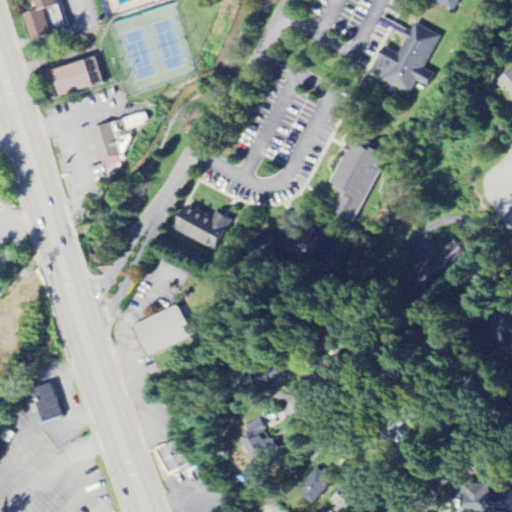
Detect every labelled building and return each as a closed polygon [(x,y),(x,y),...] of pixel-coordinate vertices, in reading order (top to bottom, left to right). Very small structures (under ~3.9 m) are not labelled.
[(21,0),(22,4),(35,0),(39,0),(43,13),(31,16),(37,41),(59,35),(57,31),(67,28),(59,0),(21,0)] [(438,0),(440,5),(453,12),(457,12),(462,0),(438,0)] [(413,94),(418,83),(431,89),(437,75),(427,71),(442,37),(415,25),(402,56),(386,49),(377,69),(386,73),(382,81),(413,94)] [(66,99),(100,89),(93,63),(59,73),(66,99)] [(93,130),(102,163),(124,157),(120,142),(133,138),(131,130),(151,125),(149,116),(93,130)] [(331,186),(344,193),(334,214),(356,225),(388,157),(353,140),(331,186)] [(215,220),(191,206),(177,229),(217,252),(234,222),(219,213),(215,220)] [(252,237),(256,264),(332,255),(328,228),(252,237)] [(420,300),(469,255),(455,239),(406,284),(420,300)] [(193,340),(181,309),(135,326),(147,358),(193,340)] [(306,389),(295,364),(270,375),(280,400),(306,389)] [(65,420),(58,387),(38,392),(45,425),(65,420)] [(256,431),(245,436),(248,445),(243,447),(247,456),(254,452),(259,463),(284,453),(268,417),(253,424),(256,431)] [(417,442),(427,424),(416,418),(406,436),(417,442)] [(157,449),(167,474),(191,465),(181,440),(157,449)] [(321,505),(341,483),(326,468),(305,490),(321,505)] [(511,511),(511,492),(494,493),(494,483),(468,484),(468,511),(511,511)] [(340,508),(337,511),(355,511),(367,498),(351,486),(336,505),(340,508)]
